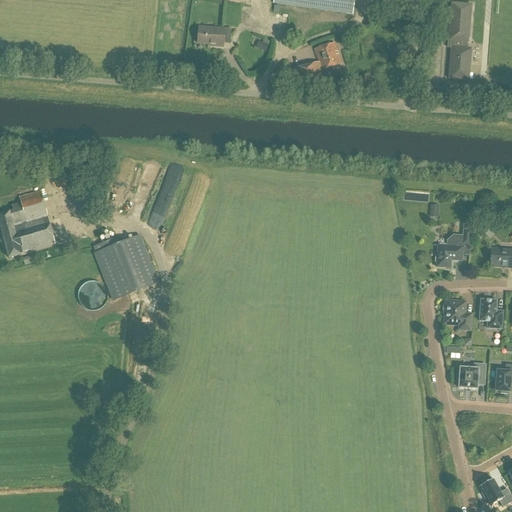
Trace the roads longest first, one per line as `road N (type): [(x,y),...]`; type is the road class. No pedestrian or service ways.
road 1 (unclassified): [(511,116),(0,73)]
road 2 (residential): [(449,407),(431,294),(447,285),(511,286)]
